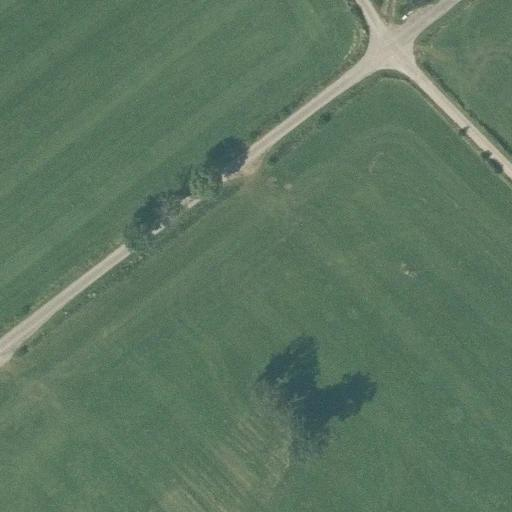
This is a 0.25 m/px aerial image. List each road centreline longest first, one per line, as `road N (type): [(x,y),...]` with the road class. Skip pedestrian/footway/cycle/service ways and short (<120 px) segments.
road 1 (track): [(390,46),(0,345)]
road 2 (track): [(511,172),(390,46)]
